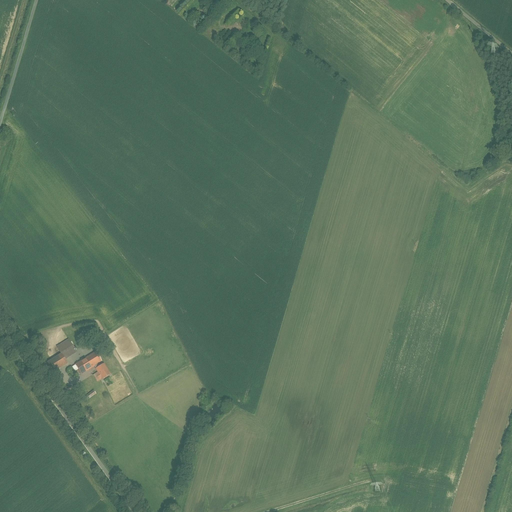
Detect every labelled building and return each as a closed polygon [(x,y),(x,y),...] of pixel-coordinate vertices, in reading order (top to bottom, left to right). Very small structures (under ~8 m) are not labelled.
[(61,353),(66,360),(78,353),(73,345),(61,353)] [(95,352),(75,364),(77,366),(81,373),(81,374),(101,362),(95,352)] [(66,360),(61,353),(47,362),(54,373),(56,371),(68,363),(66,360)] [(112,375),(105,364),(96,369),(98,372),(102,379),(103,380),(112,375)] [(102,379),(98,372),(93,375),(98,382),(102,379)] [(94,389),(86,395),(89,400),(97,394),(94,389)]
